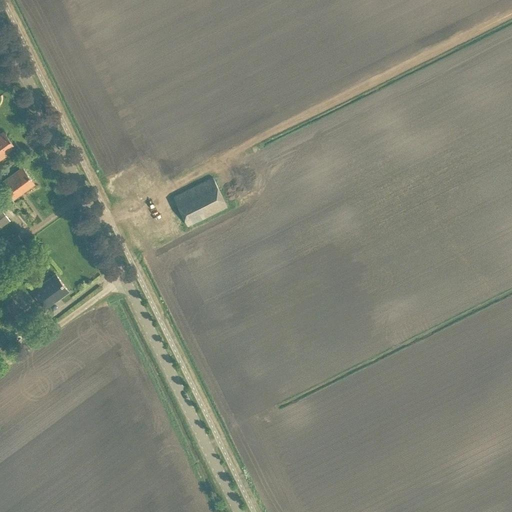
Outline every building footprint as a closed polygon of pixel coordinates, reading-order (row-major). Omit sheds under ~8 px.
[(13,143),(4,131),(0,133),(0,159),(7,155),(6,153),(13,148),(11,145),(13,143)] [(14,197),(33,183),(22,168),(4,181),(6,184),(2,186),(6,192),(9,190),(14,197)] [(173,194),(187,224),(226,206),(211,176),(173,194)] [(0,227),(10,220),(1,207),(0,207),(0,227)] [(24,242),(18,234),(8,241),(14,249),(24,242)] [(55,273),(41,283),(41,282),(31,289),(45,308),(68,291),(55,273)] [(16,307),(12,300),(2,307),(7,314),(20,331),(28,325),(15,308),(16,307)]
